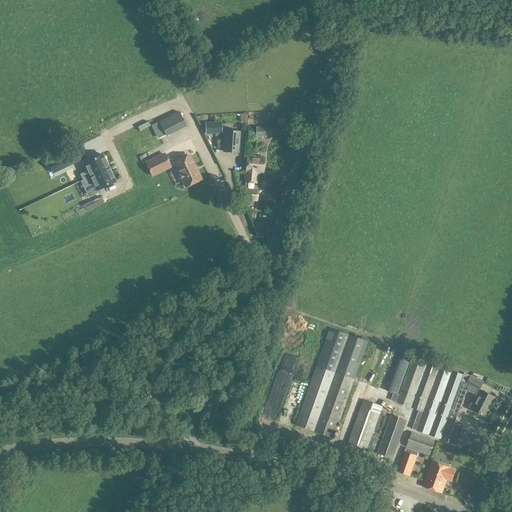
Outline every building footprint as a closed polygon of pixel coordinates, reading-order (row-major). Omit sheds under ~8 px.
[(166,136),(173,132),(166,118),(159,121),(166,136)] [(205,134),(221,133),(221,122),(202,123),(202,128),(205,128),(205,134)] [(271,129),(257,128),(256,137),(270,138),(271,129)] [(225,130),(224,151),(239,152),(240,131),(225,130)] [(166,150),(148,159),(154,171),(172,163),(166,150)] [(74,162),(69,151),(57,157),(62,168),(74,162)] [(108,168),(102,154),(84,163),(87,171),(80,174),(83,180),(108,168)] [(189,155),(174,162),(185,186),(200,179),(189,155)] [(245,184),(257,184),(258,173),(263,174),(264,158),(247,156),(245,184)] [(85,186),(93,182),(96,190),(115,181),(108,168),(83,180),(85,186)] [(258,190),(245,189),(245,200),(257,201),(258,190)] [(256,221),(254,231),(257,237),(265,239),(268,224),(256,221)] [(330,329),(296,424),(334,438),(368,343),(330,329)] [(396,402),(411,359),(400,354),(386,391),(393,394),(391,400),(396,402)] [(412,359),(411,359),(396,402),(423,412),(416,430),(457,445),(464,427),(448,421),(451,412),(458,415),(469,385),(480,390),(484,383),(465,374),(464,376),(413,357),(412,359)] [(479,396),(477,395),(470,408),(487,417),(487,416),(486,416),(492,404),(493,405),(496,398),(482,391),(479,396)] [(380,415),(361,408),(348,443),(373,453),(380,434),(374,432),(380,415)] [(407,421),(391,415),(378,454),(394,459),(407,421)] [(407,448),(430,456),(435,441),(412,433),(407,448)] [(404,452),(405,452),(397,472),(410,476),(418,452),(406,448),(404,452)] [(452,481),(456,470),(432,461),(423,486),(442,493),(447,479),(452,481)] [(399,511),(377,500),(371,511),(399,511)]
